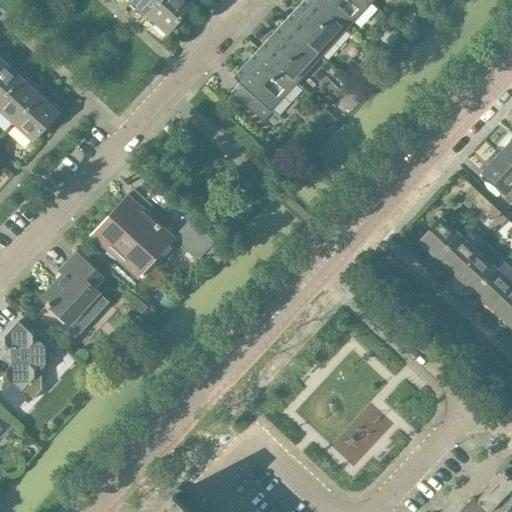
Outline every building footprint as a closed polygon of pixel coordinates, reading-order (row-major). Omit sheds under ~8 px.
[(128,0),(147,17),(163,0),(128,0)] [(193,6),(187,0),(163,0),(147,17),(166,35),(193,6)] [(310,0),(309,0),(285,27),(317,57),(342,30),(310,0)] [(364,0),(310,0),(342,30),(367,2),(364,0)] [(285,27),(260,54),(293,84),(317,57),(285,27)] [(293,84),(260,54),(236,81),(240,85),(231,95),(258,121),(293,84)] [(0,62),(0,100),(21,77),(2,60),(0,62)] [(0,100),(0,110),(14,123),(40,95),(21,77),(0,100)] [(59,112),(40,95),(14,123),(33,141),(59,112)] [(0,140),(0,152),(2,154),(8,148),(0,140)] [(511,140),(499,154),(511,165),(511,140)] [(511,165),(499,154),(482,173),(506,195),(511,200),(511,165)] [(484,209),(489,203),(473,188),(465,197),(481,212),(484,209)] [(108,225),(95,239),(136,277),(172,239),(171,238),(156,223),(157,215),(147,206),(143,210),(131,200),(118,214),(114,212),(105,223),(108,225)] [(500,213),(489,203),(484,209),(494,219),(500,213)] [(418,242),(438,260),(460,236),(440,218),(418,242)] [(189,219),(171,238),(172,239),(197,261),(214,241),(189,219)] [(438,260),(455,276),(477,252),(460,236),(438,260)] [(455,276),(474,293),(496,269),(477,252),(455,276)] [(41,299),(69,325),(98,293),(91,287),(101,277),(76,253),(60,271),(63,275),(41,299)] [(474,293),(493,309),(511,288),(511,283),(496,269),(474,293)] [(511,288),(493,309),(511,326),(511,325),(511,288)] [(9,365),(1,374),(20,390),(31,400),(41,390),(40,368),(54,354),(18,321),(4,336),(4,343),(9,348),(4,354),(5,361),(9,365)] [(511,511),(511,476),(505,470),(477,501),(473,498),(460,511),(511,511)] [(193,511),(174,494),(157,511),(193,511)]
